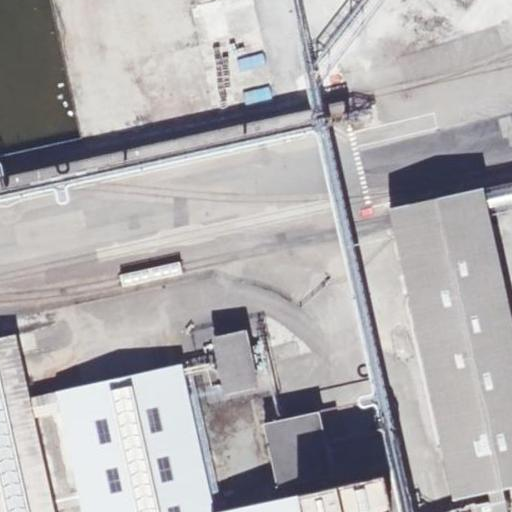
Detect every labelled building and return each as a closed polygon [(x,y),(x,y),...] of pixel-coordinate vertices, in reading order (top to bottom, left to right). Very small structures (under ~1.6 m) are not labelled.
[(226,10),(255,6),(254,0),(219,0),(220,1),(194,5),(200,39),(230,35),(226,10)] [(486,200),(483,188),(389,209),(392,221),(402,265),(496,244),(486,200)] [(511,317),(496,244),(402,265),(453,500),(488,492),(503,489),(511,486),(511,317)] [(260,387),(247,329),(212,337),(225,395),(260,387)] [(17,334),(0,337),(0,511),(56,511),(35,418),(31,398),(17,334)] [(215,511),(183,365),(58,392),(62,412),(83,511),(215,511)] [(58,392),(31,398),(35,418),(62,412),(58,392)] [(333,473),(320,412),(266,424),(279,485),(333,473)] [(391,511),(384,476),(338,486),(343,511),(391,511)] [(343,511),(338,486),(219,511),(343,511)] [(508,511),(503,489),(488,492),(490,500),(475,504),(476,511),(508,511)]
